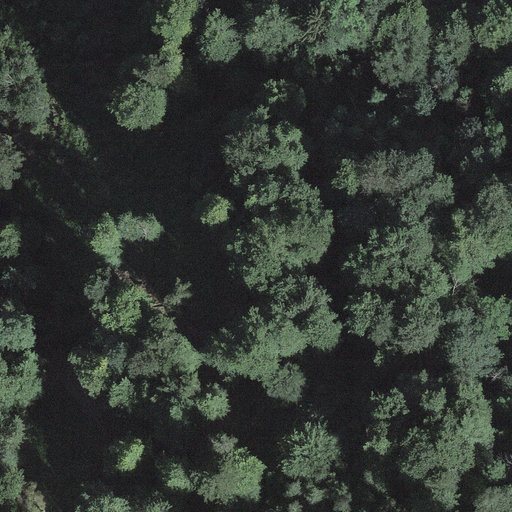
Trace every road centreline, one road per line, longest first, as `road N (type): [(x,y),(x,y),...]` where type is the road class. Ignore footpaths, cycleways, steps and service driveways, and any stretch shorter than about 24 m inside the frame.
road 1 (motorway): [(475,511),(0,36)]
road 2 (motorway): [(0,265),(238,511)]
